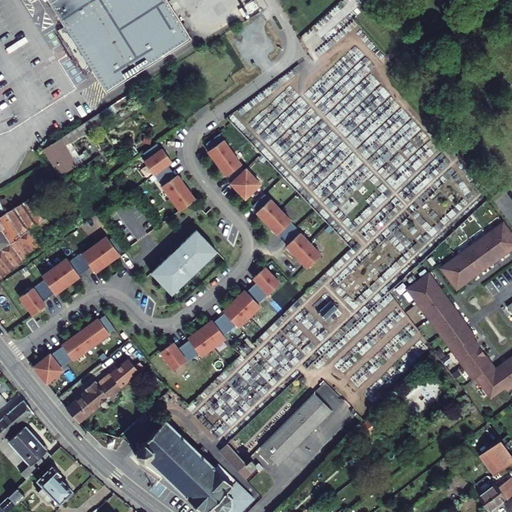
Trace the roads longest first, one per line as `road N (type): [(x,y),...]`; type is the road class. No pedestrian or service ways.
road 1 (residential): [(113,293),(151,322),(171,321),(243,263),(244,228),(191,164),(187,147),(198,125),(288,56),(291,34),(278,12)]
road 2 (secondary): [(160,511),(71,435),(8,358)]
road 3 (residential): [(8,358),(85,299),(113,293)]
